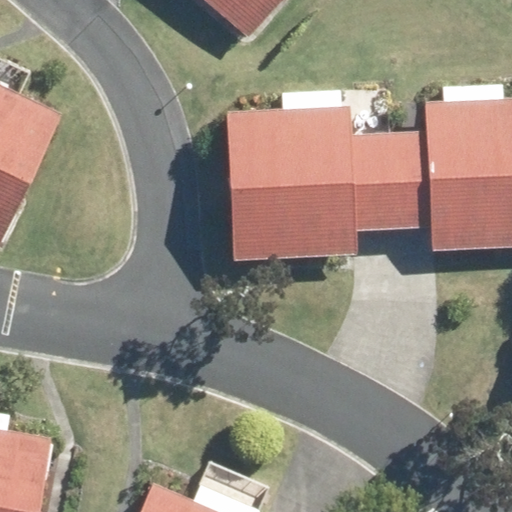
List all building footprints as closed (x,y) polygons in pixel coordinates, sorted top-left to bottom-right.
[(211,0),(247,30),(271,0),(211,0)] [(0,228),(57,111),(0,83),(0,228)] [(424,126),(386,128),(391,223),(429,221),(430,244),(511,239),(511,89),(422,95),(424,126)] [(347,98),(224,105),(233,254),(354,248),(353,225),(391,223),(386,128),(349,129),(347,98)] [(0,511),(35,511),(50,433),(0,424),(0,511)] [(253,511),(255,509),(197,483),(191,496),(154,479),(138,511),(253,511)]
